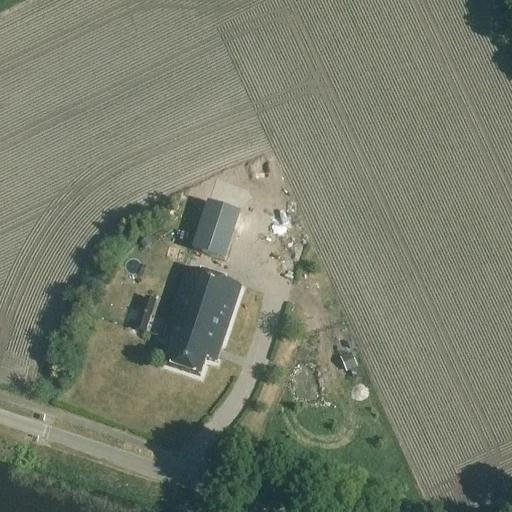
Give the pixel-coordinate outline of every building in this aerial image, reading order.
[(200,136),(188,138),(192,153),(203,151),(200,136)] [(159,255),(173,206),(161,203),(147,252),(159,255)] [(225,263),(241,214),(209,204),(193,253),(225,263)] [(244,227),(242,236),(267,242),(269,233),(244,227)] [(120,263),(159,274),(163,262),(124,251),(120,263)] [(215,364),(240,287),(187,269),(163,341),(173,344),(166,366),(200,378),(206,361),(215,364)] [(147,335),(152,316),(140,313),(135,332),(147,335)]
